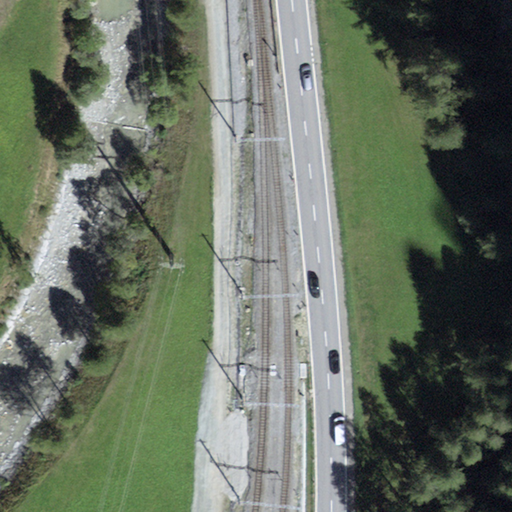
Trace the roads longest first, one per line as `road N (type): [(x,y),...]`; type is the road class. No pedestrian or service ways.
road 1 (secondary): [(292,0),(322,293),(331,511)]
road 2 (unclassified): [(213,0),(236,329),(222,511)]
